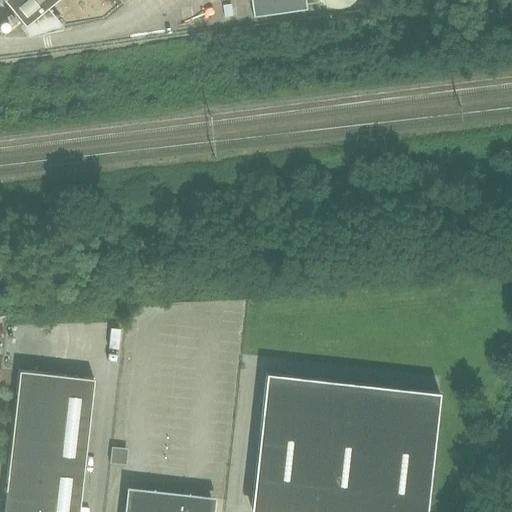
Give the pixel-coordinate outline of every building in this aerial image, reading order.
[(3,0),(25,25),(55,0),(3,0)] [(251,0),(254,17),(307,10),(305,0),(251,0)] [(2,511),(79,511),(94,379),(19,370),(2,511)] [(260,432),(251,508),(284,511),(425,511),(439,393),(266,373),(259,432),(260,432)] [(209,511),(211,498),(131,489),(128,511),(209,511)]
